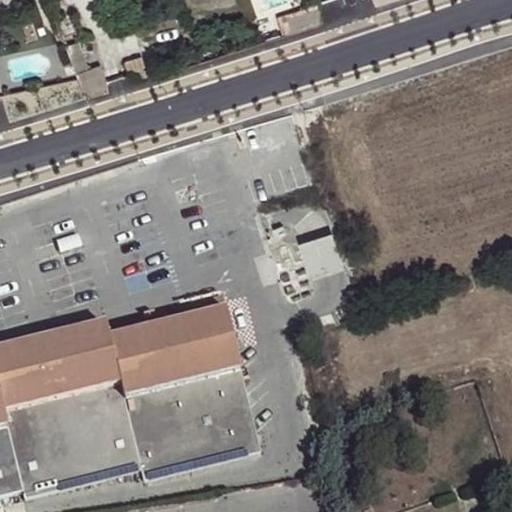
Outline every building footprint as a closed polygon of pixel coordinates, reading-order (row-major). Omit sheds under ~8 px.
[(292,34),(320,25),(320,8),(287,19),(292,34)] [(28,41),(38,38),(31,19),(22,22),(28,41)] [(67,47),(78,80),(85,99),(109,92),(106,81),(100,66),(89,71),(79,43),(67,47)] [(275,233),(285,229),(282,222),(272,226),(275,233)] [(341,259),(330,226),(313,232),(296,237),(308,271),(324,265),(341,259)] [(223,300),(106,330),(109,340),(226,311),(223,300)] [(144,482),(261,454),(226,311),(109,340),(106,330),(105,325),(0,351),(0,497),(24,492),(25,499),(141,471),(144,482)]
